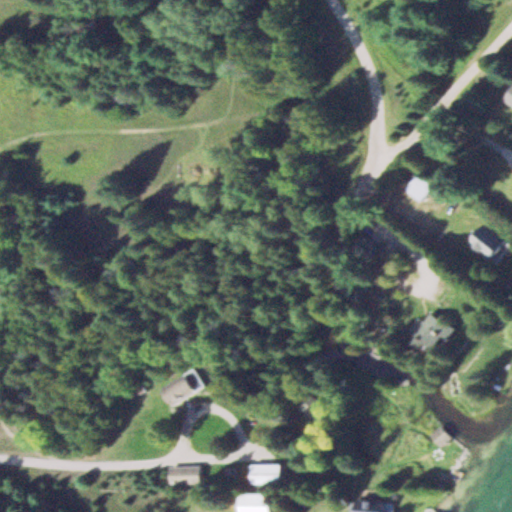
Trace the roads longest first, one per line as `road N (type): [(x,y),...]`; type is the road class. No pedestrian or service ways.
road 1 (track): [(0,146),(57,127),(226,118),(377,91)]
road 2 (residential): [(352,205),(371,164),(377,91),(335,0)]
road 3 (residential): [(371,164),(409,137),(511,25)]
